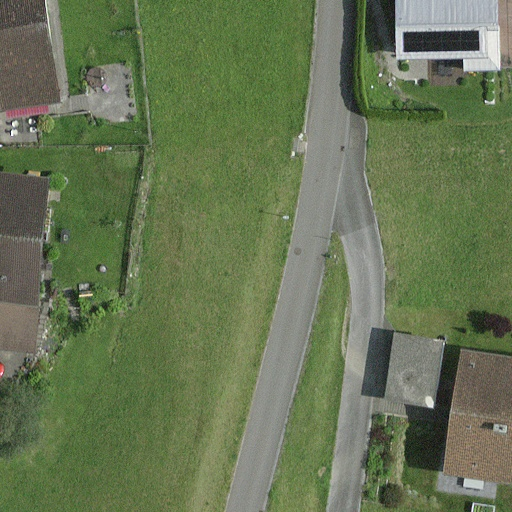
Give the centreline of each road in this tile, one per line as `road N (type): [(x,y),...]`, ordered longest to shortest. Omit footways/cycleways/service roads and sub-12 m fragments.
road 1 (residential): [(331,0),(315,210),(246,511)]
road 2 (track): [(343,511),(369,303),(351,198),(326,126)]
